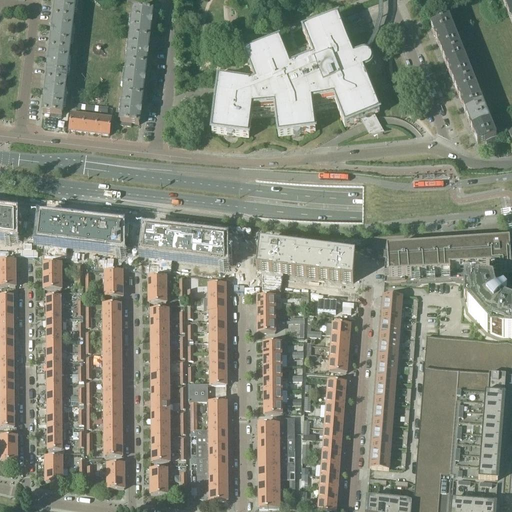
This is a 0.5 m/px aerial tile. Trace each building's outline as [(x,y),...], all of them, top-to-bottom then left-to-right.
[(56,0),(54,19),(73,21),(75,0),(56,0)] [(511,0),(501,0),(511,25),(511,0)] [(133,11),(130,39),(149,41),(153,13),(144,12),(145,9),(134,8),(134,11),(133,11)] [(461,48),(453,30),(447,15),(437,20),(438,23),(430,26),(442,56),(461,48)] [(73,21),(54,19),(50,50),(70,53),(73,21)] [(380,114),(362,74),(367,71),(367,72),(368,72),(370,71),(371,70),(371,69),(372,68),(372,67),(372,66),(373,65),(373,64),(373,63),(372,62),(372,61),(372,60),(371,59),(370,58),(369,57),(368,56),(367,56),(366,56),(364,55),(363,55),(362,56),(353,60),(345,38),(338,19),(303,33),(309,48),(297,52),(285,57),(279,43),(244,56),(250,72),(241,75),(235,76),(220,74),(217,94),(212,134),(249,139),(251,120),(276,118),(278,137),(315,133),(313,114),(337,109),(345,128),(380,114)] [(149,41),(130,39),(127,67),(146,69),(149,41)] [(473,78),(461,48),(442,56),(454,86),(473,78)] [(50,50),(47,82),(66,85),(70,53),(50,50)] [(146,69),(127,67),(123,95),(143,98),(146,69)] [(484,108),(473,78),(454,86),(466,115),(484,108)] [(66,85),(47,82),(43,114),(51,115),(50,118),(61,119),(61,116),(62,117),(66,85)] [(143,98),(123,95),(120,123),(121,123),(120,126),(131,128),(131,125),(139,126),(143,98)] [(76,116),(77,110),(81,111),(82,106),(73,105),(72,115),(76,116)] [(99,113),(99,108),(86,107),(85,111),(85,117),(90,118),(90,112),(99,113)] [(99,108),(99,113),(98,119),(103,119),(104,114),(107,114),(107,109),(99,108)] [(498,141),(491,125),(484,108),(466,115),(478,145),(486,142),(487,145),(498,141)] [(85,117),(76,116),(72,115),(69,132),(83,134),(85,117)] [(90,118),(85,117),(83,134),(96,135),(98,119),(90,118)] [(54,129),(56,121),(45,119),(44,127),(54,129)] [(98,119),(96,135),(109,137),(111,120),(108,120),(103,119),(98,119)] [(0,215),(0,238),(15,241),(15,217),(0,215)] [(41,220),(38,243),(44,244),(44,257),(66,260),(68,247),(122,253),(122,230),(41,220)] [(146,233),(143,256),(149,256),(148,271),(171,273),(173,259),(225,265),(225,242),(146,233)] [(509,243),(487,244),(478,245),(468,245),(458,246),(457,246),(448,247),(447,247),(433,248),(432,248),(418,249),(417,249),(403,250),(402,250),(393,250),(387,251),(379,250),(378,258),(386,259),(386,262),(384,284),(500,276),(500,272),(511,271),(509,243)] [(260,246),(256,272),(262,273),(262,294),(281,294),(283,275),(353,284),(355,257),(260,246)] [(0,275),(15,276),(15,263),(0,262),(0,275)] [(44,279),(61,278),(61,265),(44,265),(44,279)] [(105,286),(122,286),(122,273),(105,273),(105,286)] [(15,276),(0,275),(0,291),(5,292),(5,289),(15,289),(15,276)] [(61,278),(44,279),(44,291),(61,291),(61,278)] [(149,291),(166,291),(166,278),(149,279),(149,278),(149,291)] [(465,286),(465,296),(468,309),(468,312),(468,313),(487,333),(488,333),(486,339),(489,340),(496,335),(503,338),(505,338),(511,338),(511,310),(510,310),(510,309),(511,308),(505,302),(505,301),(501,297),(496,300),(494,302),(490,297),(493,297),(494,297),(492,288),(465,284),(465,286)] [(122,286),(105,286),(105,299),(122,299),(122,286)] [(209,299),(225,299),(225,286),(208,286),(209,299)] [(166,304),(166,291),(149,291),(149,305),(166,304)] [(0,306),(15,306),(15,302),(13,302),(13,298),(0,297),(0,306)] [(383,297),(382,307),(402,309),(402,298),(383,297)] [(63,298),(47,298),(47,308),(44,308),(44,312),(61,312),(63,312),(63,298)] [(257,298),(257,311),(274,310),(281,310),(281,305),(274,305),(274,298),(260,298),(257,298)] [(225,299),(209,299),(209,310),(225,310),(225,299)] [(15,306),(0,306),(0,317),(13,317),(13,310),(15,310),(15,306)] [(103,319),(120,319),(120,306),(103,306),(103,319)] [(382,307),(381,319),(404,321),(405,309),(402,309),(382,307)] [(225,310),(209,310),(209,321),(225,321),(225,310)] [(274,310),(257,311),(257,323),(274,323),(274,310)] [(151,324),(168,324),(168,311),(151,311),(151,324)] [(61,312),(44,312),(44,316),(47,316),(47,323),(63,323),(63,320),(61,320),(61,312)] [(13,324),(13,317),(0,317),(0,328),(16,328),(16,324),(13,324)] [(121,332),(120,319),(103,319),(104,332),(121,332)] [(381,319),(380,330),(403,331),(404,321),(381,319)] [(225,321),(209,321),(209,332),(226,332),(225,321)] [(63,334),(63,323),(47,323),(47,330),(44,330),(44,334),(61,334),(63,334)] [(274,323),(257,323),(257,335),(275,335),(274,323)] [(168,337),(168,324),(151,324),(151,337),(168,337)] [(327,325),(326,337),(331,337),(349,338),(350,326),(348,326),(332,325),(327,325)] [(16,328),(0,328),(0,338),(13,339),(13,332),(16,332),(16,328)] [(380,330),(380,340),(403,342),(403,331),(380,330)] [(121,344),(121,332),(104,332),(104,344),(121,344)] [(226,343),(226,332),(209,332),(209,343),(226,343)] [(61,345),(61,334),(44,334),(44,338),(47,338),(47,345),(61,345)] [(168,337),(151,337),(151,350),(168,350),(168,337)] [(331,337),(331,349),(348,350),(349,338),(331,337)] [(13,346),(13,339),(0,338),(0,349),(16,350),(16,346),(13,346)] [(412,503),(410,511),(511,511),(511,344),(485,342),(463,341),(426,338),(422,402),(414,497),(414,503),(412,503)] [(380,340),(379,351),(402,353),(403,342),(380,340)] [(226,354),(226,343),(209,343),(209,354),(226,354)] [(121,357),(121,344),(104,344),(104,357),(121,357)] [(263,357),(281,356),(281,344),(263,345),(263,357)] [(63,356),(63,345),(61,345),(47,345),(47,352),(45,352),(45,356),(61,356),(63,356)] [(16,350),(0,349),(0,360),(13,361),(13,354),(16,354),(16,350)] [(331,349),(330,361),(347,363),(348,350),(331,349)] [(168,362),(168,350),(151,350),(151,362),(168,362)] [(379,351),(378,362),(401,364),(402,353),(379,351)] [(226,354),(209,354),(209,365),(226,365),(226,354)] [(61,367),(61,356),(45,356),(45,360),(48,360),(48,367),(61,367)] [(281,356),(263,357),(264,368),(281,368),(281,357),(281,356)] [(121,357),(104,357),(104,370),(121,370),(121,357)] [(13,368),(13,361),(0,360),(0,371),(16,372),(16,368),(13,368)] [(347,363),(330,361),(329,373),(346,375),(347,363)] [(168,375),(168,362),(151,362),(152,375),(168,375)] [(378,362),(377,373),(396,375),(400,375),(401,364),(378,362)] [(226,376),(226,365),(209,365),(209,376),(226,376)] [(64,378),(64,367),(61,367),(48,367),(48,374),(45,374),(45,378),(61,378),(64,378)] [(281,380),(281,368),(264,368),(264,380),(281,380)] [(121,382),(121,370),(104,370),(104,383),(121,382)] [(16,372),(0,371),(0,382),(13,382),(13,376),(16,376),(16,372)] [(377,373),(376,383),(396,385),(396,375),(377,373)] [(169,388),(168,375),(152,375),(152,388),(169,388)] [(226,387),(226,376),(209,376),(209,387),(226,387)] [(61,381),(61,378),(45,378),(45,382),(48,382),(48,389),(64,388),(64,386),(64,381),(61,381)] [(281,392),(281,380),(264,380),(264,392),(281,392)] [(13,389),(13,382),(0,382),(0,393),(16,393),(16,389),(13,389)] [(121,395),(121,382),(104,383),(104,395),(121,395)] [(327,395),(344,396),(345,384),(328,383),(327,395)] [(376,383),(375,394),(395,396),(396,385),(376,383)] [(196,387),(189,387),(189,404),(191,404),(197,404),(208,404),(226,404),(226,387),(209,387),(196,387)] [(64,399),(64,388),(48,389),(48,396),(45,396),(45,400),(62,399),(64,399)] [(169,400),(169,388),(152,388),(152,401),(169,400)] [(281,404),(281,392),(264,392),(264,404),(281,404)] [(16,393),(0,393),(0,404),(13,404),(13,397),(16,397),(16,393)] [(375,394),(375,405),(394,406),(395,396),(375,394)] [(121,408),(121,395),(104,395),(104,408),(121,408)] [(344,396),(327,395),(326,407),(343,408),(344,396)] [(62,410),(62,399),(45,400),(45,404),(48,403),(48,410),(62,410)] [(169,413),(169,400),(152,401),(152,413),(169,413)] [(0,415),(16,415),(16,411),(13,411),(13,404),(0,404),(0,415)] [(226,404),(208,404),(208,418),(226,418),(226,408),(226,405),(226,404)] [(281,416),(281,404),(264,404),(264,416),(281,416)] [(375,405),(374,416),(393,417),(394,406),(375,405)] [(343,408),(326,407),(325,419),(342,420),(343,408)] [(121,408),(104,408),(104,421),(121,421),(121,408)] [(64,421),(64,410),(62,410),(48,410),(48,417),(45,417),(45,421),(62,421),(64,421)] [(169,413),(152,413),(152,426),(169,426),(169,413)] [(16,419),(16,415),(0,415),(0,429),(14,429),(14,419),(16,419)] [(374,416),(373,426),(392,428),(393,417),(374,416)] [(226,418),(208,418),(208,433),(222,433),(226,432),(226,433),(227,433),(226,432),(227,432),(226,423),(226,422),(226,419),(226,418)] [(325,419),(324,431),(341,432),(342,420),(325,419)] [(295,441),(294,420),(283,420),(283,424),(283,426),(284,441),(295,441)] [(62,432),(62,421),(45,421),(45,425),(48,425),(48,432),(62,432)] [(121,433),(121,421),(104,421),(104,433),(121,433)] [(169,426),(152,426),(152,439),(169,439),(169,426)] [(257,426),(258,442),(284,441),(283,426),(277,426),(257,426)] [(373,426),(372,437),(391,439),(392,428),(373,426)] [(341,432),(324,431),(323,442),(341,444),(341,432)] [(64,432),(62,432),(48,432),(48,439),(45,439),(45,443),(61,443),(64,443),(64,432)] [(208,433),(197,433),(197,438),(197,446),(227,446),(227,433),(226,433),(226,432),(222,433),(208,433)] [(122,446),(121,433),(104,433),(105,446),(122,446)] [(372,437),(371,448),(391,449),(391,439),(372,437)] [(0,451),(17,451),(17,438),(0,438),(0,451)] [(169,439),(152,439),(152,451),(169,451),(169,439)] [(295,456),(295,441),(284,441),(258,442),(258,456),(295,456)] [(341,444),(323,442),(322,454),(340,456),(341,444)] [(61,452),(61,443),(45,443),(45,447),(48,447),(48,452),(61,452)] [(122,459),(122,446),(105,446),(105,459),(122,459)] [(197,446),(191,446),(191,449),(191,457),(197,457),(197,461),(227,460),(227,446),(197,446)] [(371,448),(370,459),(390,460),(391,449),(371,448)] [(17,451),(0,451),(0,463),(17,463),(17,451)] [(169,464),(169,451),(152,451),(152,464),(156,464),(169,464)] [(340,456),(322,454),(321,466),(339,468),(340,456)] [(295,456),(258,456),(258,468),(294,469),(295,469),(295,456)] [(45,471),(62,471),(62,458),(45,458),(45,471)] [(370,459),(370,470),(377,471),(389,472),(390,460),(370,459)] [(197,461),(194,461),(194,466),(197,466),(197,475),(226,474),(226,475),(227,475),(227,460),(197,461)] [(107,478),(124,478),(124,466),(107,466),(107,471),(107,478)] [(321,466),(320,478),(338,479),(339,468),(321,466)] [(294,469),(258,468),(258,483),(278,482),(288,482),(295,482),(295,474),(294,474),(294,469)] [(62,471),(45,471),(46,484),(62,483),(62,471)] [(150,471),(150,483),(167,483),(167,473),(167,471),(164,471),(156,471),(150,471)] [(226,474),(197,475),(197,489),(223,489),(226,488),(226,489),(227,489),(227,488),(227,479),(227,478),(227,475),(226,475),(226,474)] [(124,478),(107,478),(107,491),(124,491),(124,478)] [(320,478),(320,490),(337,491),(338,479),(320,478)] [(278,482),(258,483),(258,497),(278,497),(278,482)] [(167,483),(150,483),(150,496),(167,496),(167,483)] [(223,489),(197,489),(197,497),(199,501),(208,503),(227,503),(227,493),(227,492),(227,489),(226,489),(226,488),(223,489)] [(320,490),(319,502),(336,503),(337,491),(320,490)] [(379,500),(377,511),(388,511),(390,501),(390,497),(379,496),(378,500),(379,500)] [(278,497),(258,497),(258,511),(278,511),(278,497)] [(400,502),(399,511),(410,511),(412,503),(412,499),(400,498),(400,502)] [(367,499),(366,511),(377,511),(379,500),(378,500),(367,499)] [(390,501),(388,511),(399,511),(400,502),(390,501)] [(335,511),(336,503),(319,502),(317,511),(335,511)]
